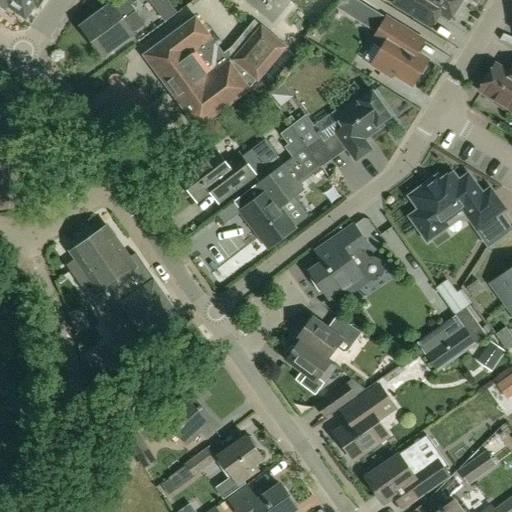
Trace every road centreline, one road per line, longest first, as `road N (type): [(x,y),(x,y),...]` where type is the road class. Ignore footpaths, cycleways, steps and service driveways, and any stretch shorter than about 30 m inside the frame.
road 1 (residential): [(210,315),(400,173),(435,115)]
road 2 (unclassified): [(48,511),(73,444),(73,394),(67,340),(35,242)]
road 3 (tertiary): [(353,511),(210,315)]
road 4 (tertiary): [(119,185),(22,55)]
road 5 (tertiary): [(210,315),(119,185)]
road 6 (residential): [(435,115),(505,0)]
